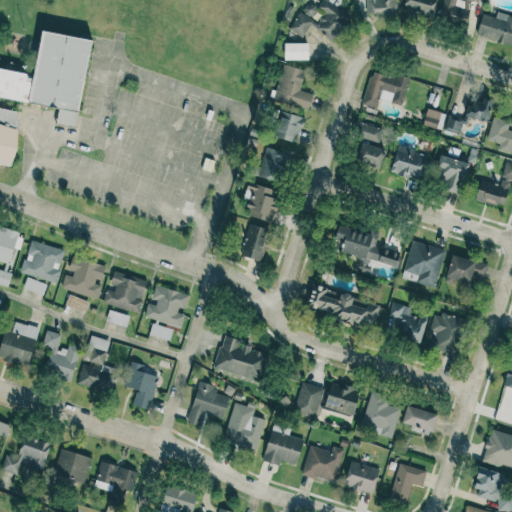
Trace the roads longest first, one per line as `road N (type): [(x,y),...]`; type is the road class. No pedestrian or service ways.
road 1 (residential): [(0,199),(241,284),(290,335),(322,350),(471,393)]
road 2 (residential): [(0,391),(321,511)]
road 3 (residential): [(275,317),(353,66),(369,50)]
road 4 (residential): [(425,511),(511,261)]
road 5 (residential): [(318,180),(511,243)]
road 6 (residential): [(369,50),(397,43),(511,80)]
